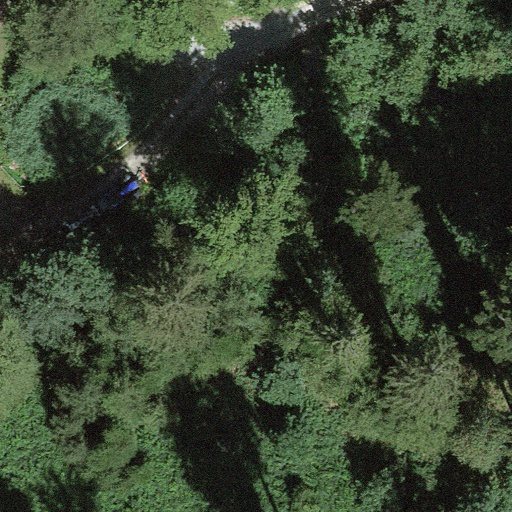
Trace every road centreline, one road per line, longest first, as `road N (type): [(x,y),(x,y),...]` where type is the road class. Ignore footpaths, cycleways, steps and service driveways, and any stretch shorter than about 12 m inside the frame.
road 1 (track): [(0,266),(229,70),(394,0)]
road 2 (track): [(97,0),(229,70)]
